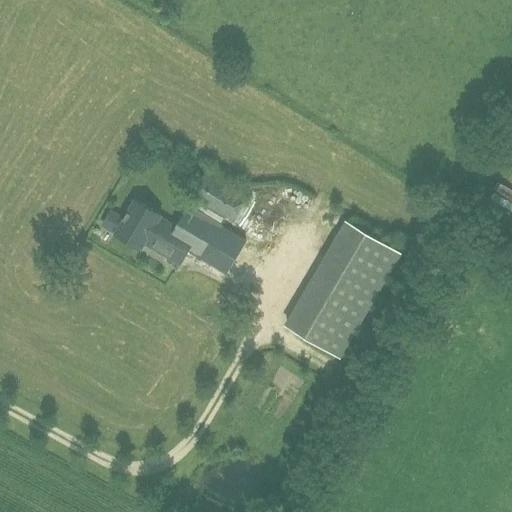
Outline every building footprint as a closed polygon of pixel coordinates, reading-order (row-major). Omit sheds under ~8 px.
[(205,171),(190,196),(232,221),(247,197),(205,171)] [(154,227),(161,215),(136,200),(115,234),(141,249),(146,241),(154,227)] [(189,207),(171,237),(154,227),(146,241),(162,250),(161,253),(180,264),(189,251),(226,273),(245,241),(189,207)] [(261,233),(279,222),(272,210),(254,221),(261,233)] [(402,254),(345,220),(284,324),(341,358),(402,254)] [(245,370),(230,399),(252,409),(266,381),(245,370)]
